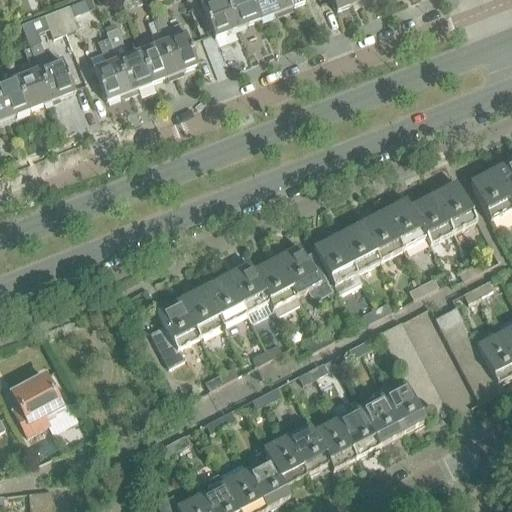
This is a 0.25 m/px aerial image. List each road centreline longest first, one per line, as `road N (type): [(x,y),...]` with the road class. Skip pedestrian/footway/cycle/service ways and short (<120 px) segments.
road 1 (tertiary): [(0,291),(511,92)]
road 2 (tertiary): [(496,48),(0,242)]
road 3 (residential): [(0,191),(482,14)]
road 4 (residential): [(363,511),(511,437)]
